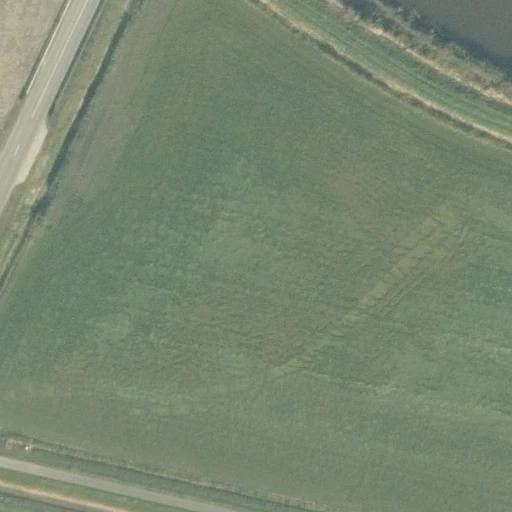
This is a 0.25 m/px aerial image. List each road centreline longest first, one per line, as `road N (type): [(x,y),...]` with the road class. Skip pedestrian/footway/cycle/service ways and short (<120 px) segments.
road 1 (track): [(511,120),(422,83),(293,0)]
road 2 (unclassified): [(214,511),(0,462)]
road 3 (secondary): [(0,184),(84,0)]
